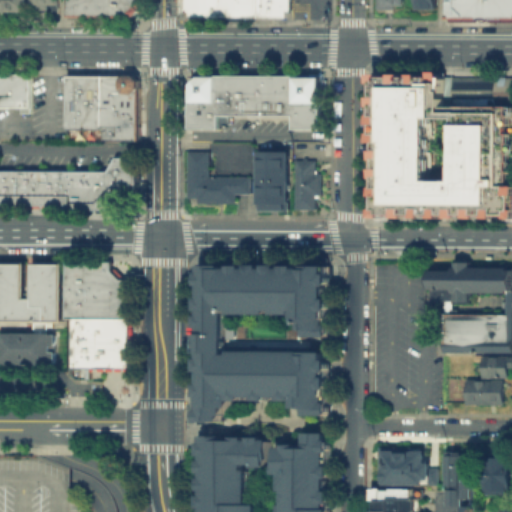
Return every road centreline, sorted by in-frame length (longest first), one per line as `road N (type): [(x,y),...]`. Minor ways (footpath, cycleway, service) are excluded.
road 1 (primary): [(511,49),(162,48)]
road 2 (primary): [(160,234),(353,236)]
road 3 (residential): [(353,236),(353,426)]
road 4 (residential): [(353,49),(353,236)]
road 5 (primary): [(162,48),(0,47)]
road 6 (primary): [(0,233),(160,234)]
road 7 (primary): [(353,236),(511,239)]
road 8 (tertiary): [(0,425),(158,426)]
road 9 (residential): [(353,426),(511,426)]
